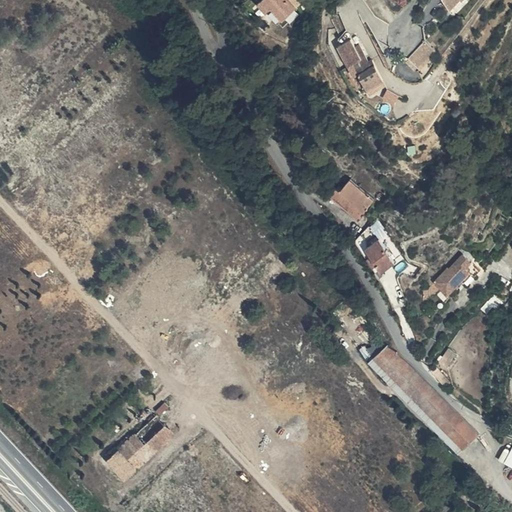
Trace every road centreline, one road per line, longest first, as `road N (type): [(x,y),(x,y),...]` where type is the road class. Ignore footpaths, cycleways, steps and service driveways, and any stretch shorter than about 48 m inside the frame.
road 1 (residential): [(511,434),(455,400),(320,219),(207,14)]
road 2 (track): [(0,200),(290,511)]
